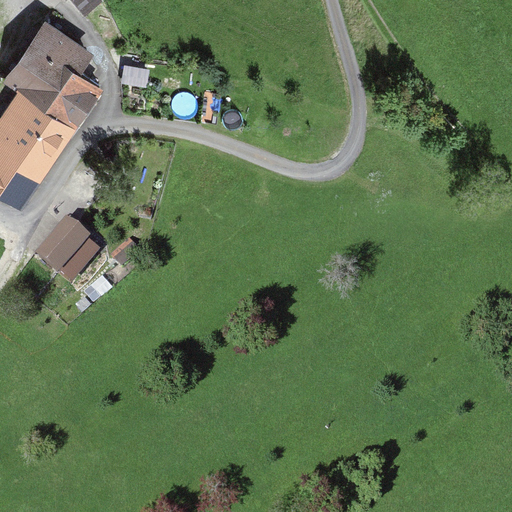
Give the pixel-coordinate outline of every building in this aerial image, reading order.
[(77,0),(92,18),(111,2),(108,0),(77,0)] [(0,126),(0,187),(28,206),(111,86),(90,71),(100,56),(49,20),(6,81),(23,93),(0,126)] [(149,67),(126,65),(125,84),(148,86),(149,67)] [(210,94),(197,93),(196,104),(209,104),(210,94)] [(103,243),(79,224),(49,262),(72,281),(103,243)] [(149,254),(134,240),(117,259),(132,273),(149,254)]
